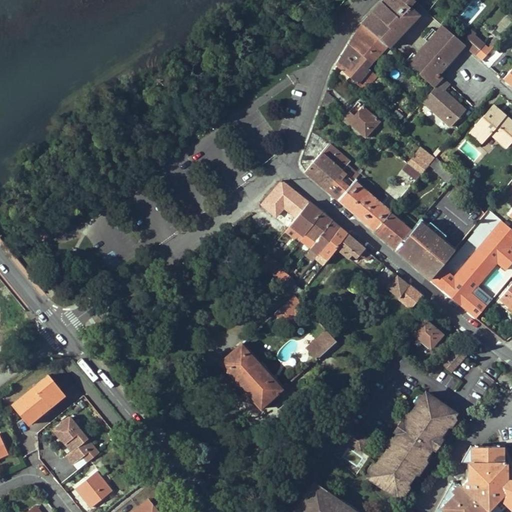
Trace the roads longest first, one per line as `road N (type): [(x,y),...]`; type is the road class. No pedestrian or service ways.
road 1 (residential): [(284,163),(511,355)]
road 2 (residential): [(62,331),(284,163)]
road 3 (secondary): [(212,511),(62,331)]
road 4 (residential): [(284,163),(322,62),(364,0)]
